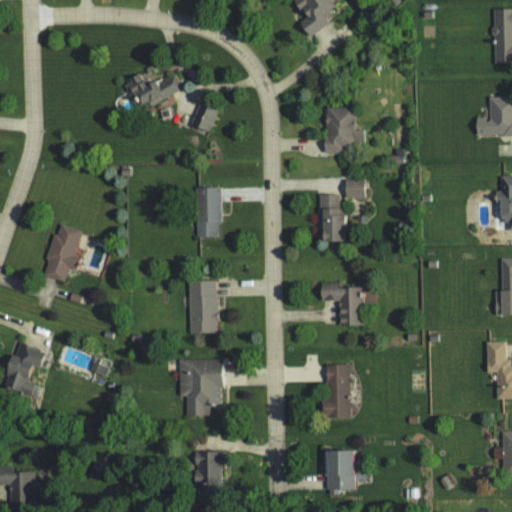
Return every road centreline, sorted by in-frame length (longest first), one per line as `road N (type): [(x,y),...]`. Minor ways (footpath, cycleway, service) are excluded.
road 1 (residential): [(30,16),(196,25),(227,40),(259,76),(270,113),(276,511)]
road 2 (residential): [(0,243),(33,141),(29,0)]
